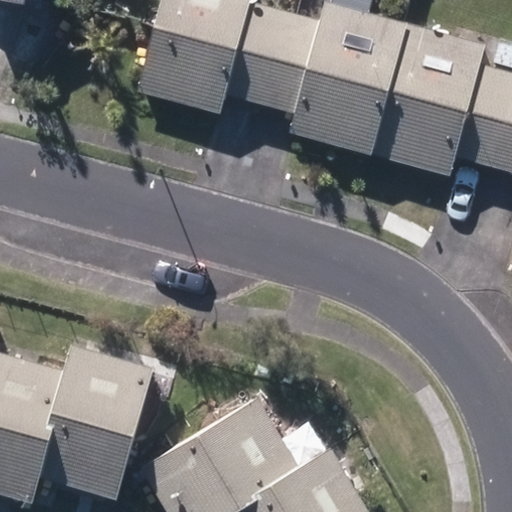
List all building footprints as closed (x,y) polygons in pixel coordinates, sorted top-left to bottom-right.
[(0,0),(0,8),(23,13),(24,0),(0,0)] [(163,0),(136,101),(219,123),(226,101),(260,110),(285,18),(251,8),(253,0),(163,0)] [(420,0),(419,8),(439,13),(441,0),(420,0)] [(318,27),(285,18),(260,110),(294,120),(288,142),(370,164),(406,30),(323,6),(318,27)] [(487,52),(406,30),(370,164),(457,189),(461,176),(453,173),(455,164),(491,173),(511,98),(511,79),(482,71),(487,52)] [(511,98),(491,173),(511,179),(511,98)] [(74,344),(68,369),(39,477),(118,497),(152,366),(74,344)] [(68,369),(0,350),(0,492),(32,502),(39,477),(68,369)] [(259,394),(140,465),(167,511),(223,511),(301,466),(259,394)] [(301,466),(223,511),(369,511),(333,449),(301,466)]
